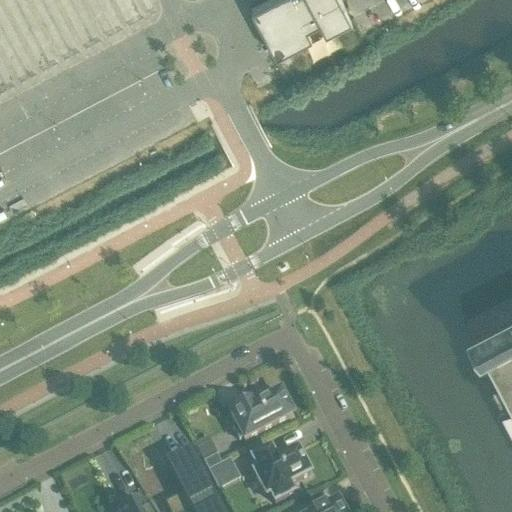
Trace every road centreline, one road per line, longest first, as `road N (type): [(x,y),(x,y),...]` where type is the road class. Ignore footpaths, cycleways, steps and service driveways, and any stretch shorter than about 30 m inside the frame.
road 1 (residential): [(383,511),(290,339),(0,487)]
road 2 (primary): [(302,238),(373,199),(468,124)]
road 3 (primary): [(468,124),(357,161),(282,200)]
road 4 (primary): [(117,310),(210,284),(302,238)]
road 5 (primary): [(282,200),(179,258),(117,310)]
road 6 (primary): [(0,372),(117,310)]
